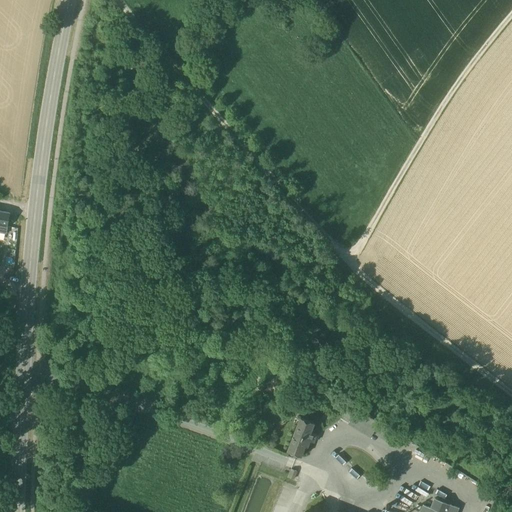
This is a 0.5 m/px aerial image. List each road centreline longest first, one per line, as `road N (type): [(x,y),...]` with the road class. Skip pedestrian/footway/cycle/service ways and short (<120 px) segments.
road 1 (track): [(511,395),(346,265),(114,0)]
road 2 (secondary): [(29,372),(37,249),(72,0)]
road 3 (track): [(346,265),(438,109),(511,14)]
road 4 (unclassified): [(29,372),(189,421),(290,464)]
road 5 (secondary): [(21,511),(29,372)]
